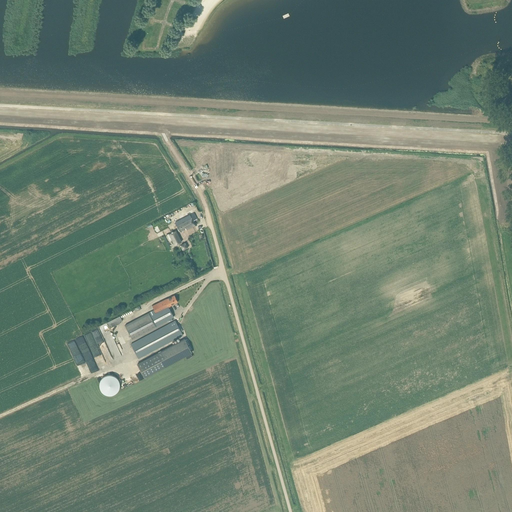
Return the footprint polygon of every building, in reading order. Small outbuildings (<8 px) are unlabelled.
[(177,226),(179,231),(185,228),(186,230),(196,225),(193,221),(197,219),(194,213),(181,220),(183,223),(177,226)] [(172,240),(174,245),(181,242),(175,231),(169,235),(170,237),(172,240)] [(174,295),(152,306),(156,314),(169,308),(178,303),(174,295)] [(169,308),(156,314),(153,310),(125,326),(132,340),(175,319),(169,308)] [(175,321),(171,323),(131,344),(138,358),(178,337),(183,335),(175,321)] [(161,352),(137,365),(145,378),(168,366),(187,356),(191,353),(184,340),(180,342),(161,352)]
